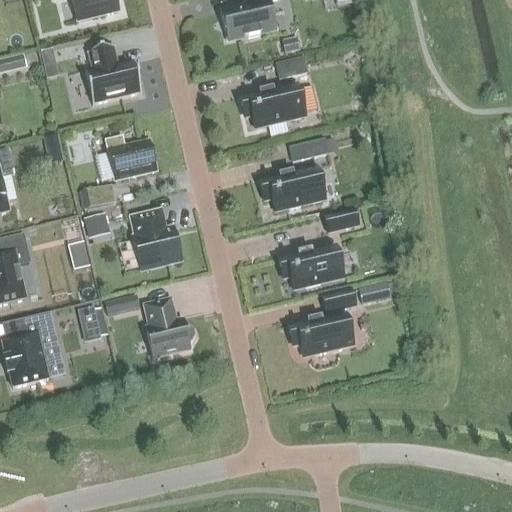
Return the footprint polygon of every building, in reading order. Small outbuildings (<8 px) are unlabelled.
[(70,0),(76,25),(117,15),(113,0),(70,0)] [(276,31),(270,4),(278,2),(277,0),(245,0),(247,8),(237,11),(237,14),(221,18),(227,42),(244,39),(245,42),(260,38),(259,35),(276,31)] [(89,75),(82,77),(89,108),(138,97),(130,65),(114,69),(110,51),(85,57),(89,75)] [(52,52),(40,55),(43,66),(54,64),(52,52)] [(0,77),(10,75),(7,61),(0,62),(0,77)] [(306,77),(303,61),(274,67),(278,84),(306,77)] [(256,132),(305,120),(297,89),(241,103),(245,121),(253,119),(256,132)] [(106,144),(115,184),(156,174),(150,145),(124,151),(122,141),(106,144)] [(324,142),(288,151),(292,167),(328,158),(324,142)] [(12,179),(6,153),(0,154),(0,218),(8,216),(5,205),(16,203),(11,179),(12,179)] [(324,204),(317,173),(261,186),(265,204),(272,202),(275,215),(324,204)] [(111,189),(84,195),(88,212),(114,207),(111,189)] [(353,213),(324,220),(328,236),(357,229),(353,213)] [(105,215),(85,219),(89,238),(109,234),(105,215)] [(157,217),(132,223),(137,242),(133,243),(140,274),(181,264),(174,233),(162,236),(157,217)] [(0,308),(25,303),(17,268),(28,265),(22,238),(0,243),(0,308)] [(283,282),(291,280),(294,293),(343,282),(335,250),(279,264),(283,282)] [(388,283),(360,289),(363,305),(392,299),(388,283)] [(321,298),(325,317),(356,310),(351,291),(321,298)] [(136,295),(105,303),(109,316),(139,308),(136,295)] [(150,332),(146,333),(153,362),(189,353),(188,347),(191,346),(195,340),(193,333),(187,330),(184,330),(183,324),(175,326),(170,304),(145,310),(150,332)] [(76,314),(84,346),(100,343),(92,311),(76,314)] [(353,349),(345,318),(289,331),(293,349),(300,348),(303,360),(353,349)] [(19,343),(2,347),(5,362),(3,362),(6,377),(9,377),(13,392),(48,383),(37,339),(49,336),(45,322),(16,329),(19,343)]
